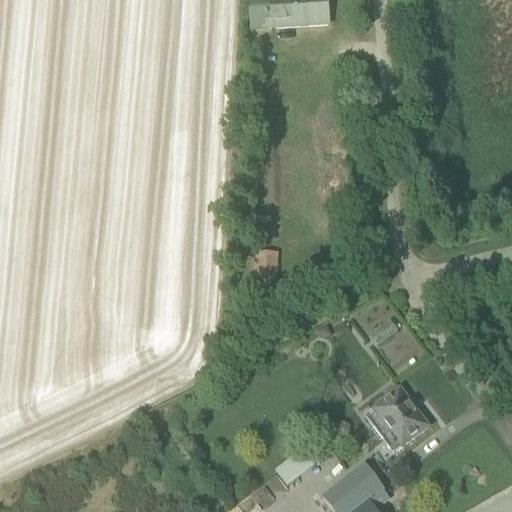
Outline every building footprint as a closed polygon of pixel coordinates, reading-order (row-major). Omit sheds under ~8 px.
[(269,32),(274,31),(328,27),(325,0),(248,0),(250,21),(265,20),(266,32),(269,32)] [(255,253),(253,280),(275,281),(276,254),(255,253)] [(390,322),(370,336),(377,347),(398,333),(390,322)] [(324,330),(316,335),(319,339),(325,341),(329,339),(324,330)] [(373,411),(365,418),(393,455),(427,429),(399,392),(373,411)] [(287,489),(312,469),(299,453),(274,473),(287,489)] [(365,468),(322,500),(331,511),(355,511),(368,503),(373,511),(376,511),(381,509),(390,503),(387,498),(383,491),(365,468)] [(261,511),(264,511),(256,495),(223,511),(261,511)] [(373,511),(368,503),(355,511),(373,511)]
